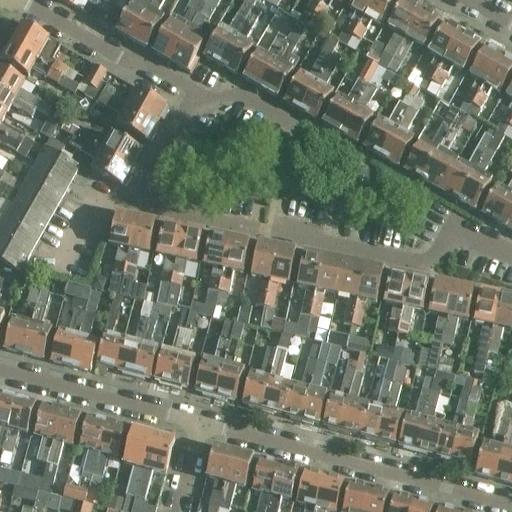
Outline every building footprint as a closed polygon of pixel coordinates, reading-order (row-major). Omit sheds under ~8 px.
[(56,0),(72,8),(76,0),(77,0),(97,11),(102,14),(97,23),(110,30),(120,12),(102,2),(98,0),(56,0)] [(135,0),(134,3),(116,34),(132,43),(156,0),(135,0)] [(156,0),(132,43),(147,51),(164,20),(157,17),(166,0),(156,0)] [(207,0),(198,18),(171,65),(190,76),(197,63),(195,61),(207,40),(198,34),(205,22),(208,24),(215,12),(221,0),(207,0)] [(310,0),(311,0),(306,11),(314,15),(322,0),(310,0)] [(322,0),(314,15),(322,20),(328,10),(333,0),(334,0),(342,4),(343,0),(322,0)] [(356,12),(344,33),(352,38),(373,0),(353,0),(349,8),(356,12)] [(373,0),(352,38),(360,42),(372,21),(380,26),(394,0),(373,0)] [(395,34),(377,65),(387,71),(392,61),(421,11),(414,7),(413,3),(408,1),(404,2),(403,1),(387,29),(395,34)] [(392,61),(387,71),(396,76),(401,66),(413,45),(422,50),(438,21),(437,20),(435,16),(431,14),(427,15),(421,11),(392,61)] [(172,20),(153,54),(171,65),(198,18),(189,13),(182,26),(172,20)] [(219,31),(204,59),(220,68),(245,23),(237,18),(227,35),(219,31)] [(245,23),(220,68),(236,77),(252,49),(244,44),(253,28),(245,23)] [(434,58),(422,79),(431,84),(460,33),(456,31),(454,27),(450,24),(446,25),(444,24),(427,55),(434,58)] [(18,27),(11,39),(14,41),(11,46),(22,53),(21,55),(62,79),(67,70),(57,64),(54,68),(51,66),(61,49),(22,27),(21,29),(18,27)] [(460,33),(431,84),(441,90),(453,69),(462,74),(479,44),(477,43),(476,39),(472,37),(468,38),(460,33)] [(243,81),(260,90),(287,42),(278,37),(266,59),(258,54),(243,81)] [(287,42),(260,90),(277,100),(292,73),(299,62),(290,57),(296,47),(287,42)] [(284,104),(300,113),(334,55),(333,55),(338,46),(329,42),(307,81),(299,76),(284,104)] [(5,50),(0,58),(0,62),(2,64),(27,78),(31,71),(58,86),(62,79),(21,55),(22,53),(11,46),(8,52),(5,50)] [(475,82),(464,102),(465,103),(471,106),(500,56),(497,54),(496,50),(491,48),(487,49),(486,48),(468,78),(475,82)] [(500,56),(471,106),(480,111),(491,91),(499,95),(511,72),(511,59),(509,58),(505,59),(500,56)] [(322,126),(339,135),(366,88),(367,89),(379,68),(369,62),(346,104),(337,99),(322,126)] [(328,65),(300,113),(316,122),(332,95),(323,90),(334,69),(328,65)] [(106,74),(96,68),(85,87),(96,93),(106,74)] [(0,90),(37,112),(41,104),(20,92),(24,85),(0,70),(0,90)] [(107,87),(102,95),(157,127),(161,121),(163,122),(169,112),(166,111),(167,109),(137,92),(132,101),(108,88),(107,87)] [(511,102),(500,123),(508,128),(511,120),(511,87),(506,99),(511,102)] [(374,93),(367,89),(366,88),(339,135),(357,145),(372,119),(363,114),(374,93)] [(0,90),(0,110),(7,115),(11,108),(32,120),(37,112),(0,90)] [(102,95),(97,104),(123,118),(118,128),(147,144),(148,142),(151,144),(156,134),(154,133),(157,127),(102,95)] [(408,112),(407,111),(380,158),(398,169),(413,141),(405,137),(424,105),(415,100),(408,112)] [(364,149),(380,158),(407,111),(398,106),(386,127),(379,122),(364,149)] [(405,172),(421,182),(460,114),(452,110),(430,148),(421,143),(405,172)] [(460,114),(421,182),(438,191),(455,161),(446,156),(467,118),(460,114)] [(0,136),(30,153),(35,146),(25,140),(0,126),(5,118),(0,115),(0,136)] [(83,133),(78,141),(132,171),(136,165),(138,166),(143,157),(141,155),(142,153),(113,137),(107,147),(83,133)] [(493,142),(492,141),(458,202),(475,212),(492,182),(482,177),(494,157),(504,138),(497,134),(493,142)] [(0,136),(0,147),(15,156),(16,155),(26,161),(30,153),(0,136)] [(441,193),(458,202),(492,141),(485,137),(467,169),(458,163),(441,193)] [(73,139),(69,147),(73,150),(97,164),(92,172),(122,189),(123,187),(125,188),(131,179),(128,178),(132,171),(78,141),(73,139)] [(45,150),(0,228),(0,263),(20,275),(80,170),(45,150)] [(497,188),(482,216),(498,225),(511,200),(511,181),(506,193),(497,188)] [(511,200),(498,225),(511,233),(511,200)] [(116,215),(109,248),(118,250),(113,274),(124,277),(136,219),(116,215)] [(124,277),(119,298),(129,300),(134,279),(139,255),(149,257),(156,223),(136,219),(124,277)] [(156,307),(166,309),(183,229),(163,225),(156,259),(166,261),(156,307)] [(203,233),(183,229),(166,309),(176,311),(186,265),(196,267),(203,233)] [(207,294),(218,296),(230,239),(210,235),(203,269),(212,271),(207,294)] [(230,239),(218,296),(229,299),(234,275),(242,277),(250,243),(230,239)] [(258,245),(251,280),(265,283),(264,287),(260,286),(255,308),(263,310),(277,249),(258,245)] [(277,249),(263,310),(264,310),(272,312),(277,290),(273,289),(274,285),(288,288),(296,253),(277,249)] [(300,318),(295,339),(306,342),(310,320),(311,320),(324,259),(304,255),(296,290),(312,293),(311,297),(307,296),(302,318),(300,318)] [(324,259),(311,320),(319,321),(323,300),(321,299),(322,295),(334,297),(336,298),(344,263),(342,263),(324,259)] [(344,263),(336,298),(338,299),(352,301),(351,306),(347,305),(343,328),(351,330),(365,268),(346,264),(344,263)] [(365,268),(351,330),(360,332),(365,308),(362,308),(363,303),(376,306),(383,272),(365,268)] [(387,335),(397,337),(410,277),(390,273),(383,307),(393,309),(387,335)] [(410,277),(397,337),(408,339),(413,313),(422,315),(429,281),(410,277)] [(441,360),(444,347),(456,287),(436,283),(429,316),(440,318),(428,372),(438,375),(441,360)] [(456,287),(444,347),(453,349),(459,322),(468,324),(475,291),(456,287)] [(23,357),(40,294),(31,291),(22,322),(12,319),(4,352),(23,357)] [(483,377),(484,373),(501,296),(481,292),(474,325),(484,328),(474,375),(483,377)] [(40,294),(23,357),(43,362),(52,330),(41,327),(50,296),(40,294)] [(511,298),(501,296),(488,353),(499,355),(504,332),(511,333),(511,298)] [(51,364),(69,369),(84,313),(75,311),(69,334),(59,332),(51,364)] [(84,313),(69,369),(90,375),(98,342),(88,339),(95,316),(84,313)] [(96,366),(95,370),(107,372),(108,369),(113,370),(115,371),(123,340),(121,340),(111,337),(117,314),(111,313),(96,366)] [(186,332),(170,389),(181,392),(182,389),(187,390),(196,360),(186,358),(193,334),(197,317),(190,316),(185,332),(186,332)] [(123,340),(115,371),(117,371),(123,373),(122,377),(133,380),(148,322),(141,320),(139,320),(133,343),(126,341),(123,340)] [(148,322),(133,380),(144,382),(145,379),(150,380),(159,350),(148,347),(154,324),(148,322)] [(162,351),(154,381),(160,383),(159,387),(170,389),(186,332),(185,332),(178,330),(172,354),(162,351)] [(204,359),(195,392),(203,394),(202,398),(214,401),(229,341),(220,338),(214,362),(204,359)] [(368,357),(371,344),(349,339),(347,353),(368,357)] [(229,341),(214,401),(226,404),(227,401),(235,403),(244,370),(233,367),(239,343),(229,341)] [(317,364),(301,424),(312,427),(313,424),(319,425),(327,395),(318,392),(330,348),(322,346),(321,350),(320,350),(317,364)] [(378,348),(376,359),(391,362),(394,351),(378,348)] [(250,375),(242,405),(250,407),(249,410),(261,413),(276,353),(268,351),(261,378),(250,375)] [(276,353),(261,413),(273,417),(274,413),(281,415),(283,415),(291,386),(289,385),(278,382),(285,356),(277,353),(276,353)] [(291,386),(283,415),(285,416),(290,417),(289,421),(301,424),(317,364),(308,362),(301,388),(293,386),(291,386)] [(331,396),(323,426),(328,428),(327,431),(338,434),(354,374),(345,372),(338,398),(331,396)] [(354,374),(338,434),(350,437),(351,434),(357,435),(361,436),(368,406),(365,406),(355,403),(362,377),(354,374)] [(430,393),(415,454),(426,457),(427,454),(433,455),(436,456),(444,427),(441,426),(431,424),(442,383),(434,381),(431,394),(430,393)] [(368,406),(361,436),(366,438),(365,441),(377,444),(393,385),(384,383),(377,409),(368,406)] [(393,385),(377,444),(388,447),(389,444),(395,445),(403,416),(394,414),(401,387),(393,385)] [(406,417),(399,446),(404,448),(403,451),(415,454),(430,393),(422,391),(415,419),(406,417)] [(0,395),(0,453),(2,454),(17,396),(8,394),(5,396),(5,397),(0,395)] [(17,396),(2,454),(12,457),(18,434),(28,437),(36,405),(29,403),(29,399),(17,396)] [(444,427),(436,456),(442,458),(441,461),(452,464),(467,405),(459,403),(452,429),(444,427)] [(467,405),(452,464),(464,467),(465,464),(471,465),(478,436),(469,434),(476,407),(467,405)] [(43,407),(34,437),(44,440),(38,462),(47,464),(48,465),(62,408),(52,406),(50,408),(50,409),(43,407)] [(62,408),(48,465),(57,467),(63,444),(73,447),(81,417),(74,415),(74,414),(73,411),(62,408)] [(88,419),(79,449),(89,452),(82,475),(93,478),(108,420),(97,417),(95,420),(95,421),(88,419)] [(108,420),(93,478),(102,480),(108,457),(118,460),(126,429),(119,427),(119,426),(118,423),(108,420)] [(495,482),(509,425),(499,422),(492,448),(483,445),(475,477),(495,482)] [(495,482),(511,486),(511,452),(511,453),(511,451),(511,425),(509,425),(495,482)] [(133,431),(123,468),(132,470),(125,497),(134,500),(152,432),(137,428),(136,432),(133,431)] [(152,432),(134,500),(144,502),(148,486),(152,472),(166,476),(172,451),(175,442),(171,441),(172,437),(152,432)] [(218,511),(233,454),(214,448),(206,479),(215,482),(208,509),(218,511)] [(253,459),(233,454),(218,511),(221,511),(227,511),(234,488),(244,491),(253,459)] [(256,511),(267,511),(280,466),(260,461),(252,493),(261,495),(256,511)] [(299,471),(280,466),(267,511),(276,511),(280,500),(290,503),(299,471)] [(304,511),(314,511),(324,478),(305,473),(296,506),(306,508),(304,511)] [(335,511),(344,483),(324,478),(314,511),(335,511)] [(363,511),(369,490),(350,485),(342,511),(363,511)] [(369,490),(363,511),(383,511),(388,495),(369,490)] [(43,511),(48,496),(39,494),(38,494),(38,495),(35,505),(33,511),(43,511)] [(410,511),(413,501),(395,497),(390,511),(410,511)] [(431,511),(433,507),(413,501),(410,511),(431,511)]
